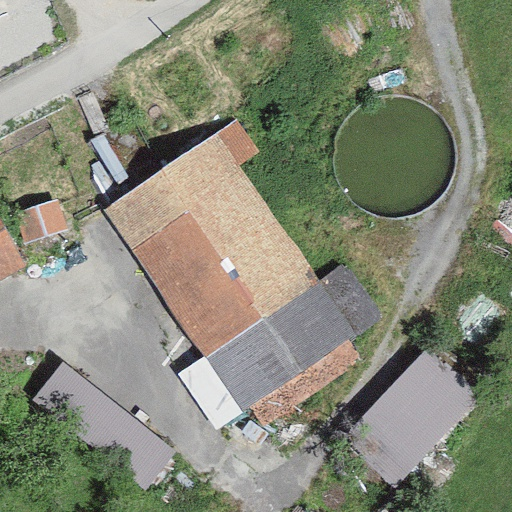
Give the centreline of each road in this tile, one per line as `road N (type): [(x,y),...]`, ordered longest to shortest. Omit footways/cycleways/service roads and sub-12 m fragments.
road 1 (track): [(86,323),(187,425),(250,468),(305,457),(388,354),(467,190),(470,131),(435,0)]
road 2 (unclassified): [(185,0),(0,106)]
